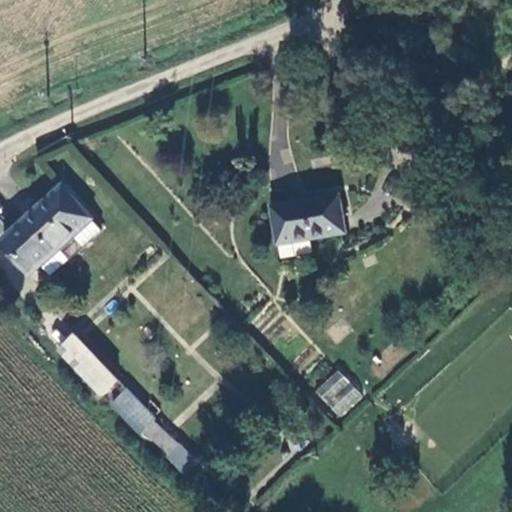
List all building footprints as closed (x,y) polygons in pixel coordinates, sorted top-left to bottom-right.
[(4,239),(33,272),(42,264),(51,275),(102,229),(63,186),(4,239)] [(346,233),(340,196),(273,208),(279,246),(311,240),(346,233)] [(311,240),(279,246),(282,259),(313,253),(311,240)] [(105,395),(119,381),(76,336),(61,349),(105,395)] [(361,394),(339,371),(337,373),(317,392),(338,414),(361,394)] [(156,420),(127,390),(112,405),(141,435),(144,432),(169,454),(167,456),(184,474),(197,462),(179,444),(154,421),(156,420)]
